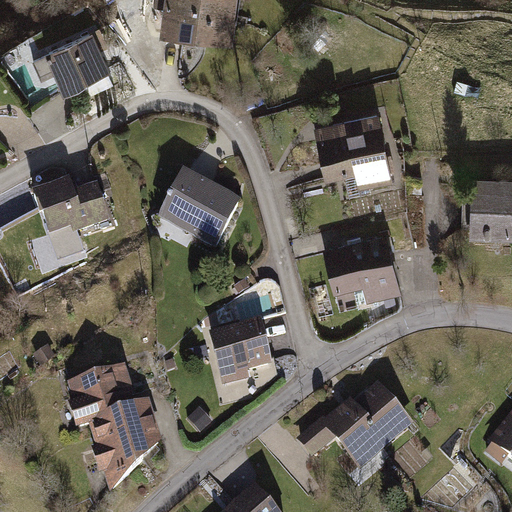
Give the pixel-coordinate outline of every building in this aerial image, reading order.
[(154,0),(150,36),(224,45),(229,0),(154,0)] [(84,33),(35,53),(52,96),(102,75),(84,33)] [(459,82),(454,92),(464,97),(469,87),(459,82)] [(369,114),(308,127),(320,181),(340,177),(345,199),(374,192),(372,184),(384,182),(369,114)] [(74,179),(77,191),(97,186),(94,174),(74,179)] [(177,174),(153,221),(213,252),(238,206),(177,174)] [(421,178),(409,179),(410,192),(421,192),(421,178)] [(511,180),(465,179),(462,238),(481,239),(480,247),(504,248),(504,240),(511,240),(511,180)] [(76,234),(109,222),(97,188),(71,197),(67,183),(30,196),(54,265),(84,254),(76,234)] [(382,234),(318,251),(330,295),(349,290),(354,308),(377,302),(375,296),(397,290),(382,234)] [(204,337),(217,387),(242,381),(241,374),(268,367),(256,323),(204,337)] [(33,356),(39,368),(55,359),(48,347),(33,356)] [(159,366),(163,377),(171,375),(168,363),(159,366)] [(66,435),(83,431),(105,425),(103,416),(129,409),(118,369),(61,384),(66,404),(58,406),(66,435)] [(327,441),(356,475),(409,429),(372,387),(351,405),(345,398),(329,412),(322,404),(285,437),(306,460),(327,441)] [(145,405),(129,409),(103,416),(105,425),(83,431),(89,452),(82,454),(93,493),(102,500),(157,448),(145,405)] [(511,405),(480,444),(501,462),(499,465),(511,475),(511,405)] [(268,511),(249,488),(220,511),(268,511)]
